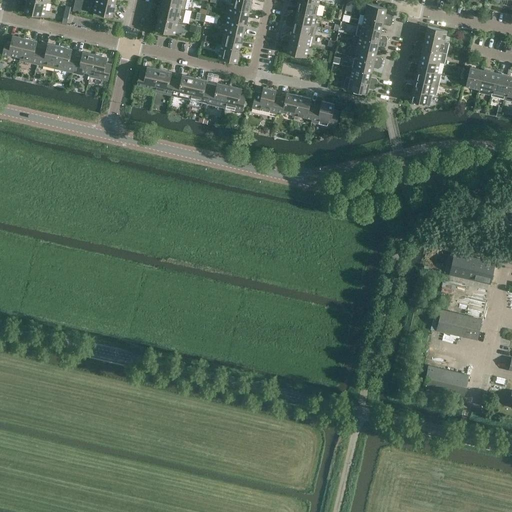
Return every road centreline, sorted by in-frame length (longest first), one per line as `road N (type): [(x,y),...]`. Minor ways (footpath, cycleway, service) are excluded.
road 1 (unclassified): [(511,448),(0,328)]
road 2 (unclassified): [(511,150),(437,144),(308,172),(262,172)]
road 3 (residential): [(414,11),(388,106),(252,73)]
road 4 (unclassified): [(262,172),(362,190),(437,173)]
road 5 (unclassified): [(262,172),(111,137)]
road 6 (residential): [(131,45),(7,18),(11,0)]
road 7 (residential): [(252,73),(131,45)]
